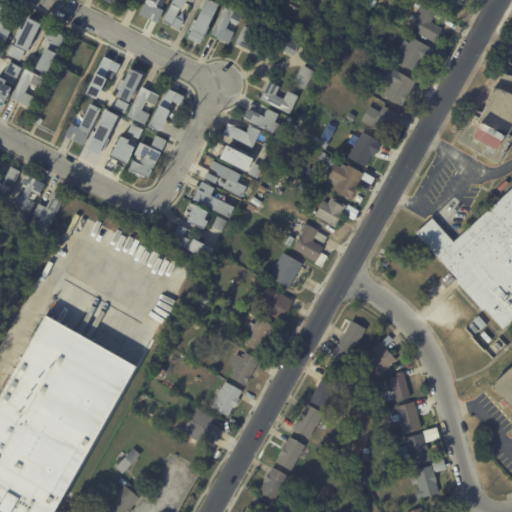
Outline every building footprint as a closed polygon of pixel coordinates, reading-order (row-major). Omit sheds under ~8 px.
[(159,0),(156,7),(163,11),(156,24),(138,15),(145,0),(159,0)] [(179,29),(182,20),(177,18),(184,0),(170,0),(162,21),(179,29)] [(200,43),(217,3),(209,0),(202,0),(187,38),(200,43)] [(461,0),(458,6),(456,5),(452,11),(438,3),(439,1),(437,0),(461,0)] [(0,38),(0,3),(1,1),(18,10),(13,22),(5,18),(2,25),(9,29),(4,40),(0,38)] [(220,40),(210,35),(225,3),(243,12),(237,25),(229,21),(225,29),(233,33),(228,44),(220,40)] [(436,12),(430,22),(441,28),(433,43),(410,29),(420,13),(417,12),(422,4),(436,12)] [(25,16),(12,43),(25,49),(38,22),(25,16)] [(265,43),(258,56),(231,43),(240,25),(250,29),(245,39),(256,45),(258,40),(265,43)] [(42,34),(46,26),(53,29),(49,38),(42,34)] [(44,69),(40,67),(58,31),(67,35),(59,51),(61,52),(50,73),(44,69)] [(296,43),(291,55),(273,46),(278,35),(296,43)] [(431,50),(424,62),(420,60),(413,72),(396,63),(402,52),(397,50),(403,40),(408,42),(411,37),(432,49),(431,50)] [(119,63),(101,55),(84,93),(96,98),(105,77),(112,80),(119,63)] [(3,70),(8,60),(20,66),(15,76),(3,70)] [(312,71),(303,89),(291,83),(300,65),(312,71)] [(35,86),(28,83),(24,91),(33,95),(28,105),(10,96),(25,67),(42,76),(37,87),(35,86)] [(116,95),(129,101),(141,73),(127,68),(116,95)] [(425,88),(421,95),(410,88),(400,106),(382,96),(396,71),(414,82),(415,80),(426,86),(425,88)] [(498,72),(508,74),(511,75),(511,121),(505,133),(511,136),(497,163),(475,150),(457,140),(469,118),(475,121),(483,105),(491,88),(491,87),(490,86),(498,72)] [(0,97),(0,76),(4,79),(2,82),(10,86),(3,99),(0,97)] [(277,86),(273,95),(281,99),(285,90),(295,95),(286,113),(257,99),(265,80),(277,86)] [(150,89),(161,94),(155,105),(147,102),(143,110),(152,114),(146,124),(129,115),(144,86),(150,89)] [(159,130),(172,101),(179,105),(183,96),(165,87),(147,124),(159,130)] [(112,107),(124,112),(128,103),(116,98),(112,107)] [(86,146),(67,137),(73,125),(81,129),(93,105),(104,110),(86,146)] [(395,113),(383,134),(359,119),(367,105),(377,111),(381,105),(395,113)] [(266,109),(276,114),(273,121),(284,127),(278,137),(240,118),(245,108),(261,116),(264,108),(266,109)] [(99,154),(117,115),(104,109),(86,148),(99,154)] [(349,113),(355,117),(352,122),(346,118),(349,113)] [(252,147),(259,130),(248,125),(246,131),(226,123),(221,134),(252,147)] [(379,143),(371,156),(369,155),(363,167),(346,158),(360,131),(379,142),(379,143)] [(309,133),(328,144),(325,149),(316,144),(306,138),(309,133)] [(166,141),(160,152),(161,152),(149,178),(130,169),(134,160),(140,163),(143,157),(134,153),(140,141),(150,146),(156,134),(166,139),(166,141)] [(134,144),(118,137),(110,155),(127,162),(134,144)] [(252,158),(224,145),(218,158),(246,171),(252,158)] [(317,158),(321,151),(325,154),(321,161),(317,158)] [(373,178),(369,184),(359,178),(354,187),(356,187),(349,199),(331,189),(334,186),(325,180),(327,176),(326,175),(331,166),(324,162),(328,157),(334,161),(333,164),(337,167),(339,163),(345,166),(346,165),(361,174),(363,172),(373,178)] [(208,169),(226,177),(222,188),(241,196),(245,185),(236,182),(240,172),(211,161),(208,169)] [(266,172),(271,164),(275,166),(270,175),(266,172)] [(19,170),(6,198),(0,195),(0,182),(1,183),(10,165),(19,170)] [(305,174),(308,168),(311,170),(314,165),(318,168),(316,172),(318,174),(315,179),(305,174)] [(38,179),(43,182),(37,193),(30,189),(26,196),(34,201),(24,218),(13,212),(17,205),(11,201),(16,192),(20,193),(24,186),(20,184),(26,173),(38,179)] [(209,186),(215,189),(211,196),(233,207),(228,218),(192,201),(201,182),(209,186)] [(511,318),(501,328),(499,326),(483,307),(481,309),(480,308),(455,280),(456,279),(455,277),(448,270),(413,232),(430,217),(452,241),(477,217),(496,200),(511,185),(511,318)] [(63,196),(45,233),(35,228),(40,216),(33,213),(38,202),(45,206),(53,190),(63,196)] [(344,206),(341,211),(342,212),(333,227),(312,215),(321,200),(326,203),(330,196),(344,206)] [(260,203),(258,207),(249,202),(253,197),(261,202),(260,203)] [(202,226),(209,211),(188,203),(182,218),(202,226)] [(211,226),(220,231),(226,220),(216,215),(211,226)] [(308,226),(316,230),(316,231),(325,237),(320,246),(321,247),(313,261),(291,248),(300,231),(299,230),(303,222),(308,226)] [(188,240),(191,241),(192,240),(212,250),(207,261),(187,251),(188,250),(172,242),(176,233),(177,234),(181,227),(189,231),(185,238),(188,240)] [(295,260),(300,263),(287,288),(267,277),(281,252),(295,260)] [(325,255),(327,257),(321,268),(315,264),(321,253),(325,255)] [(290,300),(291,301),(279,322),(253,306),(265,285),(290,300)] [(0,393),(44,314),(134,365),(51,511),(1,511),(0,511),(0,393)] [(480,329),(471,320),(477,314),(485,324),(480,329)] [(271,329),(257,353),(242,344),(248,332),(244,330),(249,322),(252,324),(256,318),(272,327),(271,329)] [(326,363),(349,321),(363,329),(340,371),(326,363)] [(487,342),(479,333),(482,330),(491,339),(487,342)] [(388,336),(391,339),(383,348),(394,360),(376,377),(364,364),(369,359),(364,354),(374,344),(372,341),(375,338),(378,341),(379,342),(387,335),(388,336)] [(252,358),(257,361),(242,386),(228,377),(233,368),(227,365),(234,354),(239,357),(242,352),(252,358)] [(217,364),(220,369),(216,373),(212,368),(217,364)] [(511,409),(503,400),(489,385),(511,364),(511,409)] [(402,374),(409,397),(394,402),(393,398),(383,401),(380,392),(390,389),(387,379),(394,377),(393,374),(401,371),(402,374)] [(346,383),(352,374),(357,377),(352,386),(346,383)] [(324,377),(337,385),(323,410),(307,401),(321,376),(324,377)] [(240,391),(236,398),(238,399),(232,409),(231,407),(226,416),(209,407),(223,382),(240,391)] [(413,403),(416,412),(417,412),(418,415),(417,416),(420,429),(402,434),(398,420),(391,422),(390,416),(396,414),(394,407),(413,402),(413,403)] [(321,414),(306,439),(291,430),(306,404),(321,414)] [(197,409),(210,417),(207,422),(218,428),(210,443),(199,437),(197,439),(181,430),(193,407),(197,409)] [(339,439),(345,429),(355,436),(349,445),(339,439)] [(382,434),(390,431),(392,438),(384,441),(382,434)] [(424,443),(429,460),(411,465),(407,454),(400,456),(397,448),(404,445),(403,439),(420,433),(424,443)] [(303,446),(289,471),(273,462),(287,437),(303,446)] [(330,446),(341,452),(337,459),(326,452),(330,446)] [(137,459),(124,473),(117,466),(135,448),(142,454),(137,459)] [(434,471),(445,468),(442,459),(431,462),(434,471)] [(428,467),(430,467),(431,471),(432,471),(436,483),(435,483),(438,492),(415,499),(413,491),(418,490),(416,483),(411,485),(409,479),(414,477),(412,471),(428,466),(428,467)] [(272,502),(256,492),(262,482),(261,482),(267,472),(268,472),(271,467),(287,476),(272,502)] [(133,487),(134,488),(135,486),(139,490),(138,492),(143,497),(131,511),(132,511),(104,511),(124,488),(118,484),(122,479),(129,485),(129,484),(133,487)] [(386,480),(388,488),(380,490),(378,481),(386,480)] [(350,494),(356,489),(359,493),(353,498),(350,494)]
